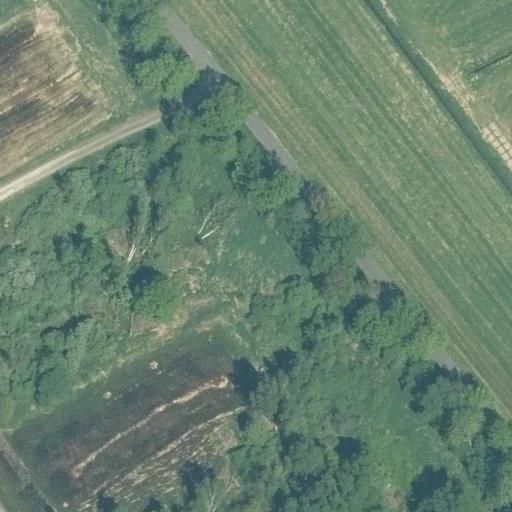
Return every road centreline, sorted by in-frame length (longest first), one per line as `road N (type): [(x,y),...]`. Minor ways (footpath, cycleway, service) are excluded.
road 1 (unclassified): [(511,453),(152,0)]
road 2 (track): [(0,198),(216,80)]
